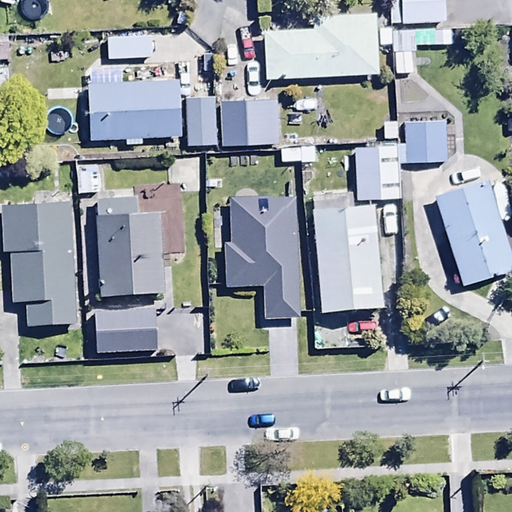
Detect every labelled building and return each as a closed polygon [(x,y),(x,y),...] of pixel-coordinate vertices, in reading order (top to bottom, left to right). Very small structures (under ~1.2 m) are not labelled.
[(446,26),(445,0),(388,0),(389,27),(446,26)] [(264,36),(265,85),(380,80),(377,19),(313,21),(313,35),(264,36)] [(415,35),(393,36),(394,78),(412,78),(412,56),(415,56),(415,35)] [(152,41),(106,42),(107,64),(153,63),(152,41)] [(179,86),(87,88),(88,146),(126,145),(126,149),(141,149),(141,144),(180,143),(179,86)] [(276,103),(220,106),(223,153),(278,150),(276,103)] [(214,104),(185,104),(185,152),(214,152),(214,104)] [(445,126),(404,127),(405,168),(446,167),(445,126)] [(355,156),(356,207),(400,205),(399,155),(355,156)] [(76,170),(77,197),(99,196),(98,170),(76,170)] [(511,267),(489,188),(436,203),(462,293),(511,278),(511,267)] [(225,247),(225,293),(262,293),(262,325),(299,325),(294,204),(256,204),(251,195),(242,193),(236,196),(232,201),(231,219),(212,219),(213,247),(225,247)] [(312,197),(320,319),(381,315),(375,210),(352,212),(351,194),(312,197)] [(135,204),(97,206),(100,305),(165,303),(162,218),(135,219),(135,204)] [(69,207),(2,210),(3,259),(10,259),(13,310),(26,310),(27,335),(76,333),(69,207)] [(94,321),(95,356),(155,355),(154,319),(94,321)]
